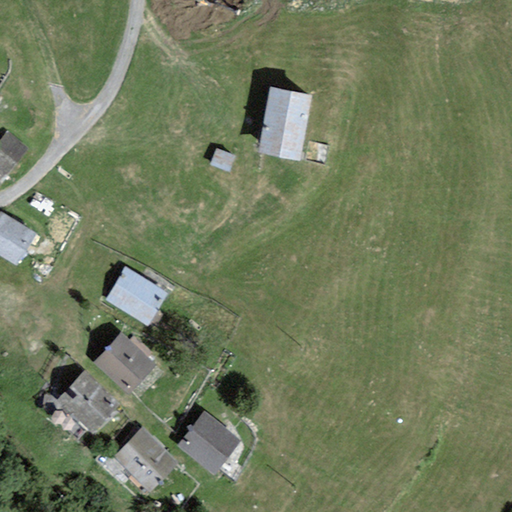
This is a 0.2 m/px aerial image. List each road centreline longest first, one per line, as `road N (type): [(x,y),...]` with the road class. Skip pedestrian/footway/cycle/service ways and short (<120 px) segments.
road 1 (unclassified): [(0,198),(103,104),(128,49),(138,0)]
road 2 (track): [(68,141),(48,59),(21,0)]
